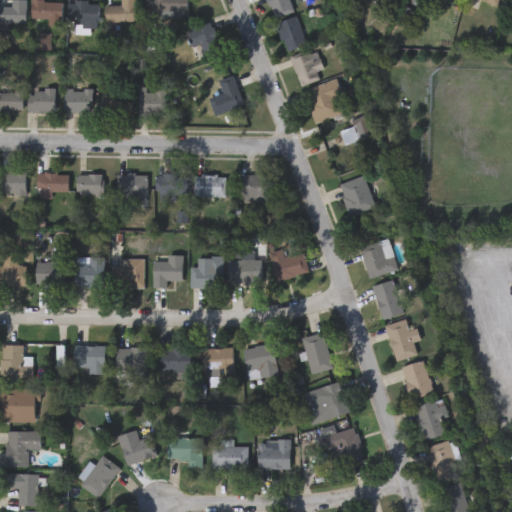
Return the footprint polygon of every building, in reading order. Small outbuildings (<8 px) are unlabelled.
[(0,6),(11,6),(11,0),(25,0),(25,23),(0,23),(0,6)] [(31,18),(31,0),(60,0),(60,18),(31,18)] [(98,0),(98,22),(68,22),(68,0),(98,0)] [(104,21),(104,5),(120,5),(120,0),(136,0),(136,21),(104,21)] [(187,0),(187,12),(152,12),(152,0),(187,0)] [(275,18),(267,0),(290,0),(294,10),(275,18)] [(499,0),(474,0),(497,8),(499,0)] [(276,23),(296,16),(307,44),(287,52),(276,23)] [(192,28),(210,21),(222,50),(204,57),(192,28)] [(289,57),(309,50),(320,79),(300,86),(289,57)] [(213,115),(208,98),(222,93),(218,80),(233,75),(243,105),(213,115)] [(304,90),(337,79),(348,111),(315,123),(304,90)] [(63,111),(63,88),(90,88),(90,111),(63,111)] [(137,117),(137,89),(165,89),(165,117),(137,117)] [(27,111),(27,90),(54,90),(54,111),(27,111)] [(99,112),(99,90),(131,90),(131,112),(99,112)] [(0,92),(22,92),(22,111),(0,111),(0,92)] [(339,132),(354,124),(352,120),(364,115),(372,133),(345,145),(339,132)] [(0,171),(25,171),(25,195),(0,195),(0,171)] [(41,195),(41,173),(68,173),(67,195),(41,195)] [(156,173),(184,173),(184,195),(156,195),(156,173)] [(103,174),(103,194),(76,194),(76,174),(103,174)] [(224,175),(224,197),(195,197),(195,175),(224,175)] [(238,200),(238,175),(269,175),(269,200),(238,200)] [(375,206),(351,215),(339,184),(363,175),(375,206)] [(396,270),(367,277),(359,246),(389,239),(396,270)] [(302,254),(306,274),(274,279),(269,252),(282,249),(284,257),(302,254)] [(25,265),(25,286),(0,286),(0,253),(16,253),(16,265),(25,265)] [(49,261),(49,253),(64,253),(64,284),(35,284),(35,261),(49,261)] [(167,287),(153,287),(153,256),(182,256),(182,281),(167,281),(167,287)] [(189,288),(189,267),(203,267),(203,257),(221,257),(221,288),(189,288)] [(73,286),(73,258),(104,258),(104,286),(73,286)] [(143,288),(112,288),(112,259),(143,259),(143,288)] [(261,259),(261,283),(231,283),(231,259),(261,259)] [(403,313),(382,320),(371,286),(392,279),(403,313)] [(417,355),(395,361),(385,325),(405,319),(408,331),(418,328),(421,340),(413,342),(417,355)] [(300,338),(321,332),(331,368),(310,374),(300,338)] [(0,345),(21,345),(21,356),(31,356),(31,380),(0,380),(0,345)] [(104,372),(71,372),(71,345),(104,345),(104,372)] [(243,347),(273,345),(275,376),(245,378),(243,347)] [(148,347),(148,377),(115,377),(115,347),(148,347)] [(189,372),(156,372),(156,347),(189,347),(189,372)] [(233,348),(233,370),(201,370),(201,348),(233,348)] [(411,400),(401,368),(422,361),(433,393),(411,400)] [(347,414),(310,424),(302,392),(339,382),(347,414)] [(0,390),(35,390),(35,421),(0,421),(0,390)] [(424,441),(413,407),(438,399),(449,432),(424,441)] [(342,465),(339,447),(324,450),(319,429),(333,426),(334,431),(356,427),(363,461),(342,465)] [(138,440),(150,436),(155,456),(127,464),(119,434),(136,430),(138,440)] [(0,453),(6,453),(6,431),(40,431),(40,449),(27,449),(27,466),(0,466),(0,453)] [(167,458),(167,438),(202,438),(202,467),(187,467),(187,458),(167,458)] [(289,468),(257,468),(257,440),(289,440),(289,468)] [(426,446),(448,440),(457,475),(435,480),(426,446)] [(246,468),(211,468),(211,445),(246,445),(246,468)] [(97,497),(80,485),(102,455),(119,468),(97,497)] [(37,474),(37,505),(17,505),(17,489),(3,489),(4,473),(37,474)] [(446,511),(439,488),(459,482),(467,511),(446,511)]
